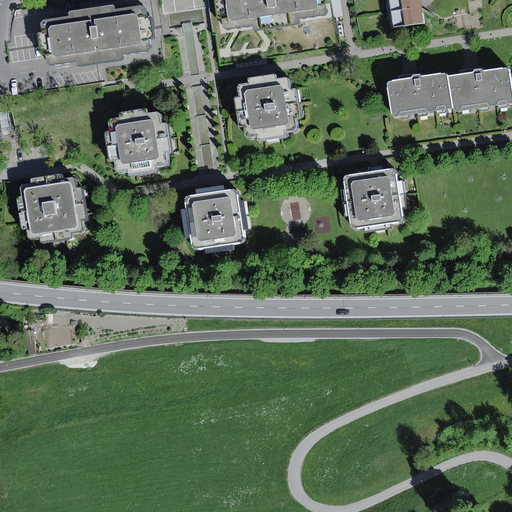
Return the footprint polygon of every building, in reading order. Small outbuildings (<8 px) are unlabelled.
[(219,19),(221,34),(335,17),(332,0),(226,0),(229,18),(219,19)] [(340,0),(332,0),(335,17),(343,16),(340,0)] [(421,4),(420,0),(390,0),(394,27),(424,23),(421,4)] [(64,57),(153,42),(148,11),(59,25),(64,57)] [(266,58),(236,63),(237,69),(267,64),(266,58)] [(474,73),(449,76),(453,108),(456,111),(461,111),(462,106),(487,102),(490,106),(498,105),(499,100),(506,100),(508,103),(511,102),(511,82),(510,70),(506,68),(485,71),(482,69),(476,70),(474,73)] [(249,84),(239,85),(238,87),(240,97),(236,98),(235,99),(239,126),(240,127),(245,126),(246,136),(249,138),(258,136),(259,140),(260,141),(286,137),(287,136),(286,133),(296,131),(298,128),(296,119),(300,118),(301,117),(297,90),(296,89),(295,89),(291,90),(290,80),(287,78),(278,79),(278,76),(277,75),(275,74),(250,78),(249,79),(248,80),(249,84)] [(412,79),(390,82),(387,85),(392,114),(394,117),(399,116),(401,112),(425,108),(428,112),(435,111),(438,106),(444,105),(447,109),(453,108),(449,76),(445,74),(423,77),(420,74),(414,75),(412,79)] [(120,118),(111,120),(109,121),(111,131),(107,132),(106,133),(111,160),(111,161),(116,161),(117,170),(120,172),(129,171),(130,175),(131,175),(157,172),(158,170),(158,167),(167,166),(169,162),(168,153),(172,153),(173,151),(168,125),(167,124),(166,123),(163,124),(161,114),(158,112),(149,114),(149,110),(148,109),(147,109),(135,111),(121,113),(120,113),(120,115),(120,118)] [(6,111),(0,112),(0,122),(2,135),(10,134),(6,111)] [(393,169),(347,176),(344,179),(352,226),(355,229),(401,222),(404,219),(397,171),(393,169)] [(301,172),(279,175),(281,183),(303,179),(301,172)] [(34,184),(24,186),(23,187),(25,197),(21,198),(20,199),(24,226),(25,228),(30,227),(31,237),(34,238),(43,237),(43,241),(45,241),(71,238),(72,237),(71,233),(80,232),(82,229),(81,219),(85,219),(86,217),(82,191),(81,190),(80,190),(76,190),(75,181),(72,178),(63,180),(62,176),(62,175),(60,175),(48,177),(35,179),(34,179),(33,181),(34,184)] [(275,176),(253,179),(254,186),(276,183),(275,176)] [(193,248),(196,250),(241,243),(245,240),(238,192),(233,190),(188,197),(185,199),(193,248)] [(34,330),(26,331),(28,355),(36,354),(34,330)] [(90,336),(81,337),(82,346),(87,345),(87,343),(91,343),(90,336)]
